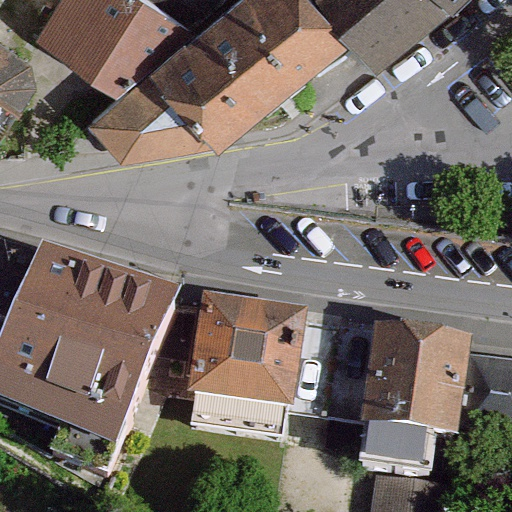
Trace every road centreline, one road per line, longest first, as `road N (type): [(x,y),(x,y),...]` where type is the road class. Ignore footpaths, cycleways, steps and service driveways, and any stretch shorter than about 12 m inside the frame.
road 1 (residential): [(511,302),(251,268),(34,210)]
road 2 (residential): [(334,158),(34,210)]
road 3 (residential): [(511,22),(334,158)]
road 4 (residential): [(334,158),(511,136)]
